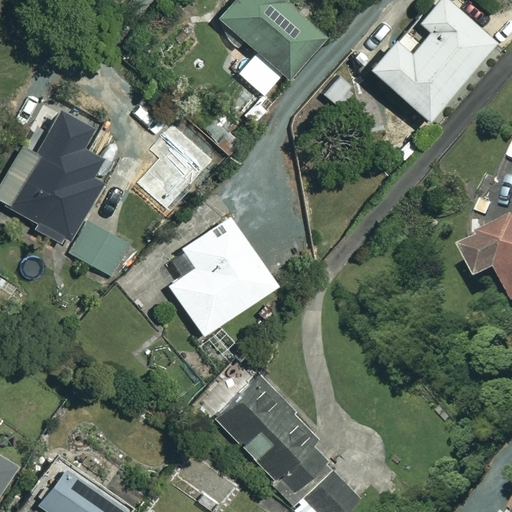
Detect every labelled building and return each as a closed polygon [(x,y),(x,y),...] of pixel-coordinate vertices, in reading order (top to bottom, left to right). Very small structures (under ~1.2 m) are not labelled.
[(228,0),(215,17),(254,50),(234,72),(260,94),(279,73),(284,78),(322,34),(282,0),(228,0)] [(492,40),(447,0),(430,0),(413,19),(424,29),(404,51),(389,37),(363,66),(422,118),(492,40)] [(88,123),(57,104),(29,149),(17,141),(0,169),(0,203),(59,240),(97,179),(85,172),(95,155),(76,143),(88,123)] [(272,283),(223,213),(177,245),(191,266),(165,284),(199,334),(272,283)] [(127,243),(84,221),(68,252),(111,274),(127,243)] [(511,222),(465,250),(483,280),(500,270),(511,290),(511,222)] [(345,511),(366,492),(250,368),(231,385),(223,377),(209,391),(222,406),(212,416),(302,511),(345,511)] [(193,452),(177,476),(202,493),(196,501),(212,511),(219,511),(239,483),(193,452)] [(0,477),(9,461),(0,456),(0,477)] [(129,511),(131,510),(60,460),(31,501),(46,511),(129,511)]
